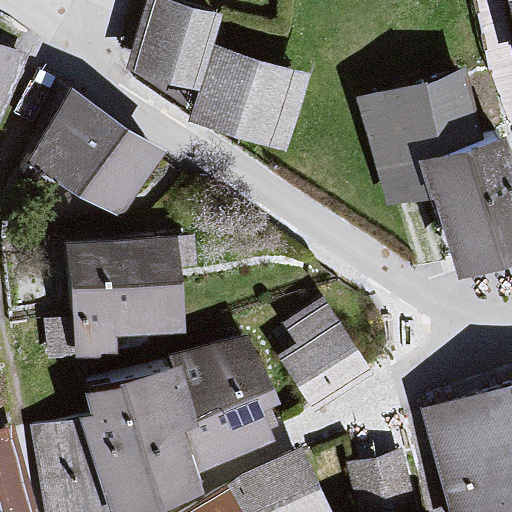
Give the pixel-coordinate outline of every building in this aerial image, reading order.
[(217,7),(192,0),(136,0),(118,68),(194,88),(217,7)] [(511,0),(501,0),(511,58),(511,0)] [(0,88),(17,46),(0,39),(0,88)] [(303,67),(211,42),(189,121),(282,146),(303,67)] [(458,63),(346,91),(377,211),(429,197),(417,151),(476,136),(458,63)] [(65,85),(22,157),(116,213),(159,141),(65,85)] [(476,136),(417,151),(429,197),(447,269),(511,252),(511,164),(503,130),(476,136)] [(172,223),(60,232),(69,350),(181,340),(172,223)] [(316,290),(252,322),(296,411),(360,380),(316,290)] [(276,396),(240,333),(175,359),(196,470),(273,432),(261,402),(276,396)] [(80,381),(86,407),(75,407),(77,413),(109,511),(198,481),(196,470),(175,359),(173,351),(80,381)] [(511,511),(511,369),(413,405),(451,511),(511,511)] [(77,413),(24,425),(39,511),(106,511),(109,511),(77,413)] [(24,511),(4,419),(0,419),(0,511),(24,511)] [(392,443),(339,457),(352,508),(406,494),(392,443)] [(237,472),(252,511),(327,511),(304,446),(237,472)] [(243,511),(231,483),(165,510),(165,511),(243,511)]
